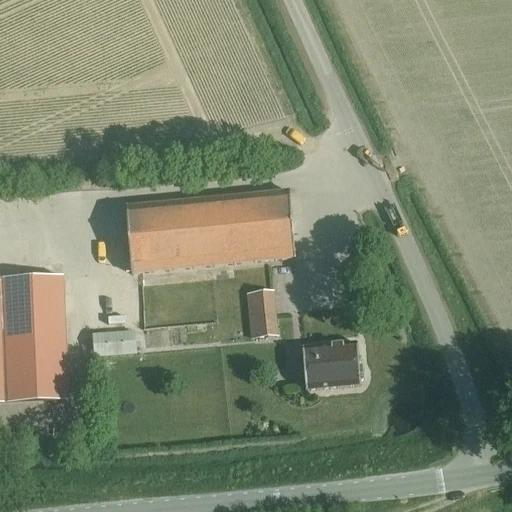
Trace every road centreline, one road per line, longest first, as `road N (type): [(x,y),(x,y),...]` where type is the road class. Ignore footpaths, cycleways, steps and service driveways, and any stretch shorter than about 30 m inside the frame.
road 1 (unclassified): [(482,476),(475,426),(437,317),(291,0)]
road 2 (tertiary): [(149,511),(482,476)]
road 3 (track): [(0,490),(119,511)]
